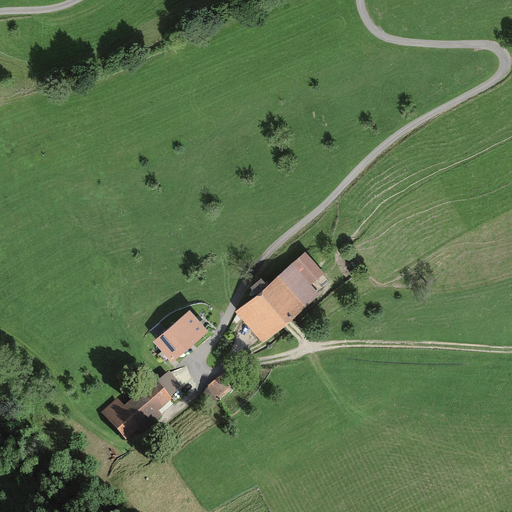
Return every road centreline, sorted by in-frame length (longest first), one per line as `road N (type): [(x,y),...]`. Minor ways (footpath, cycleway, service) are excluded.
road 1 (track): [(211,378),(226,367),(321,347),(511,350)]
road 2 (track): [(211,378),(134,444),(111,447)]
